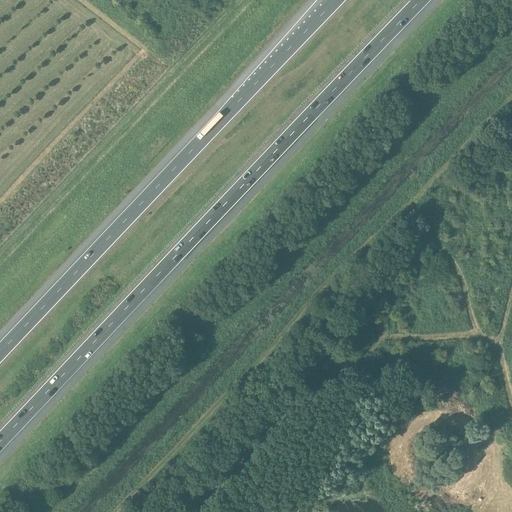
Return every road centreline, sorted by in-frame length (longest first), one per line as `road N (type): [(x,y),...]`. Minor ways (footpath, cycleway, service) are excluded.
road 1 (motorway): [(0,441),(423,0)]
road 2 (motorway): [(336,0),(0,354)]
road 3 (track): [(511,396),(494,344),(479,336),(384,336),(281,425),(209,511)]
road 4 (track): [(479,336),(455,275),(411,205),(511,98)]
